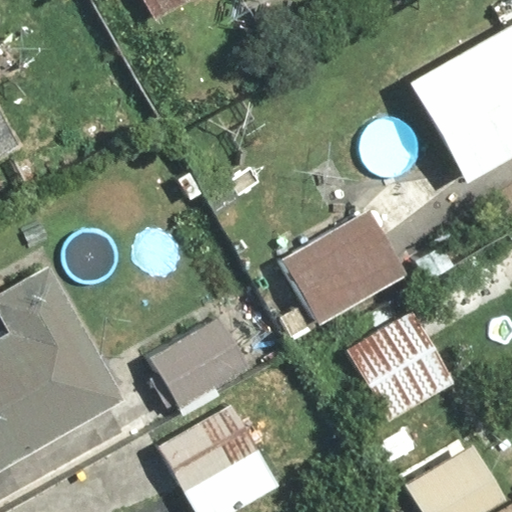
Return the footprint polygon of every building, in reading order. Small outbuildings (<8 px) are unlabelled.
[(138,0),(148,18),(179,0),(138,0)] [(498,22),(401,76),(456,175),(511,144),(511,0),(492,11),(498,22)] [(363,206),(277,258),(316,324),(402,273),(363,206)] [(0,329),(0,330),(0,329),(0,462),(119,394),(42,258),(0,282),(0,329)] [(407,309),(340,349),(381,418),(448,378),(407,309)] [(245,364),(216,317),(145,359),(174,407),(245,364)] [(225,402),(153,444),(191,511),(227,511),(274,485),(225,402)] [(465,441),(399,483),(417,511),(470,511),(499,494),(465,441)]
